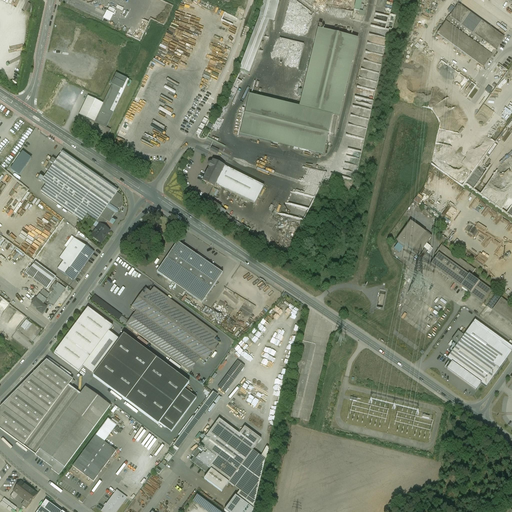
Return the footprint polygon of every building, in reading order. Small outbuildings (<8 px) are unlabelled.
[(263,0),(259,19),(239,70),(248,74),(269,22),(274,22),(279,0),(263,0)] [(362,0),(355,0),(354,8),(360,9),(362,0)] [(506,40),(459,6),(450,19),(498,52),(506,40)] [(494,56),(447,23),(438,37),(485,70),(494,56)] [(299,107),(249,95),(240,135),(324,156),(332,115),(340,117),(358,39),(317,29),(299,107)] [(301,67),(306,44),(281,38),(279,47),(282,48),(279,59),(283,60),(282,66),(287,67),(288,65),(293,67),(294,65),(301,67)] [(499,82),(504,75),(498,71),(493,77),(499,82)] [(110,84),(112,85),(103,104),(94,122),(106,128),(129,80),(115,73),(110,84)] [(94,122),(103,104),(88,96),(79,115),(94,122)] [(20,175),(31,158),(23,152),(11,169),(20,175)] [(118,190),(62,152),(56,161),(49,171),(42,182),(47,186),(87,213),(97,220),(116,192),(118,190)] [(49,171),(56,161),(52,159),(45,168),(49,171)] [(223,166),(212,161),(202,181),(213,187),(214,185),(223,166)] [(263,186),(223,166),(214,185),(254,204),(263,186)] [(321,175),(317,184),(322,187),(328,173),(325,171),(323,175),(321,175)] [(87,213),(47,186),(42,193),(82,221),(87,213)] [(116,192),(97,220),(95,222),(98,224),(103,226),(106,221),(109,223),(115,213),(113,211),(114,209),(122,208),(121,196),(116,192)] [(215,201),(212,206),(227,215),(230,211),(215,201)] [(431,237),(410,222),(396,241),(417,257),(424,248),(426,244),(431,237)] [(103,226),(98,224),(91,235),(100,242),(108,230),(103,226)] [(94,252),(73,237),(59,259),(63,261),(57,269),(73,281),(94,252)] [(222,273),(177,243),(157,273),(201,303),(222,273)] [(44,259),(37,254),(41,248),(38,246),(31,257),(40,263),(44,259)] [(475,270),(441,246),(434,255),(436,256),(430,265),(460,287),(468,275),(470,277),(475,270)] [(56,277),(35,262),(26,275),(46,289),(56,277)] [(478,282),(470,277),(468,275),(460,287),(470,294),(478,282)] [(479,281),(478,282),(470,294),(482,303),(491,291),(479,281)] [(65,289),(58,284),(56,287),(52,292),(47,300),(54,305),(65,289)] [(154,288),(150,293),(160,300),(163,295),(154,288)] [(137,311),(150,293),(145,289),(132,307),(137,311)] [(160,300),(150,293),(137,311),(201,358),(204,361),(218,343),(160,300)] [(511,306),(501,298),(492,310),(511,324),(511,306)] [(46,308),(35,299),(31,303),(38,309),(37,310),(41,314),(46,308)] [(112,326),(87,307),(53,353),(78,372),(82,366),(108,332),(112,326)] [(201,358),(137,311),(126,326),(190,373),(201,358)] [(28,331),(33,324),(27,320),(23,327),(28,331)] [(464,335),(459,341),(499,369),(511,350),(511,348),(474,321),(464,335)] [(451,340),(457,344),(459,341),(464,335),(457,331),(451,340)] [(108,332),(82,366),(93,374),(119,340),(108,332)] [(157,359),(123,334),(119,340),(93,374),(92,376),(125,401),(157,359)] [(499,369),(459,341),(457,344),(455,346),(454,349),(446,359),(451,363),(481,384),(486,388),(499,369)] [(157,359),(125,401),(158,424),(159,422),(184,389),(189,382),(157,359)] [(72,380),(46,361),(0,406),(0,429),(35,455),(40,449),(69,409),(80,394),(68,386),(72,380)] [(239,362),(219,388),(227,394),(246,367),(239,362)] [(481,384),(451,363),(446,369),(476,391),(481,384)] [(85,387),(80,394),(69,409),(94,427),(109,405),(85,387)] [(184,389),(159,422),(171,431),(196,397),(184,389)] [(211,405),(206,401),(173,446),(178,450),(211,405)] [(64,467),(94,427),(69,409),(40,449),(64,467)] [(107,418),(104,424),(113,429),(116,425),(107,418)] [(236,438),(216,422),(192,455),(194,457),(191,461),(204,470),(208,467),(211,469),(204,478),(221,491),(261,438),(244,426),(236,438)] [(113,429),(104,424),(69,471),(89,486),(116,451),(103,442),(113,429)] [(40,449),(35,455),(52,467),(50,470),(58,475),(64,467),(40,449)] [(37,494),(21,482),(13,491),(17,494),(26,500),(30,503),(37,494)] [(115,511),(126,498),(115,490),(101,511),(115,511)] [(252,511),(255,502),(240,492),(227,508),(232,511),(252,511)] [(30,503),(26,500),(21,506),(25,509),(30,503)] [(58,511),(45,501),(36,511),(58,511)]
